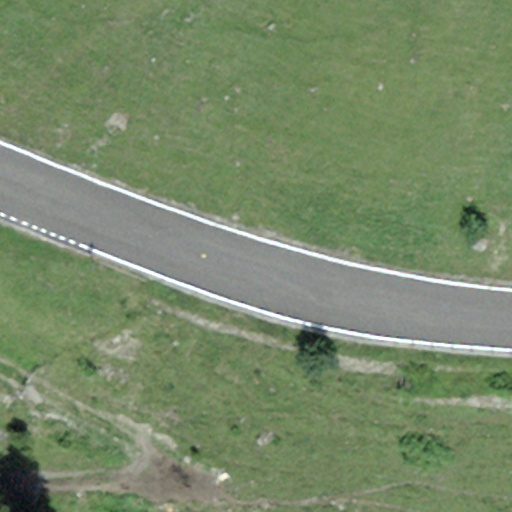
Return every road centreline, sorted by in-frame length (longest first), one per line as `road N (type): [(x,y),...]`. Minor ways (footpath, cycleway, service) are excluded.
road 1 (primary): [(0,175),(277,278),(359,300),(511,318)]
road 2 (track): [(0,486),(131,481),(156,468),(156,459),(128,438),(0,376)]
